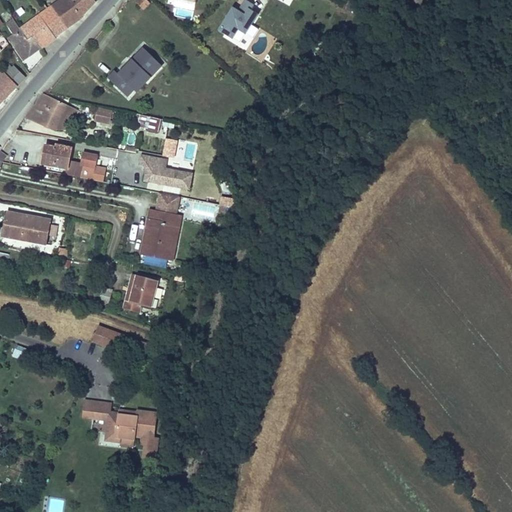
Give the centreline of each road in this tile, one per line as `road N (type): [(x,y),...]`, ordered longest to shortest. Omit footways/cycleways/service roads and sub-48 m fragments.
road 1 (unclassified): [(107,0),(0,127)]
road 2 (unknown): [(0,170),(128,192),(149,212)]
road 3 (unknown): [(4,134),(20,146),(132,159)]
